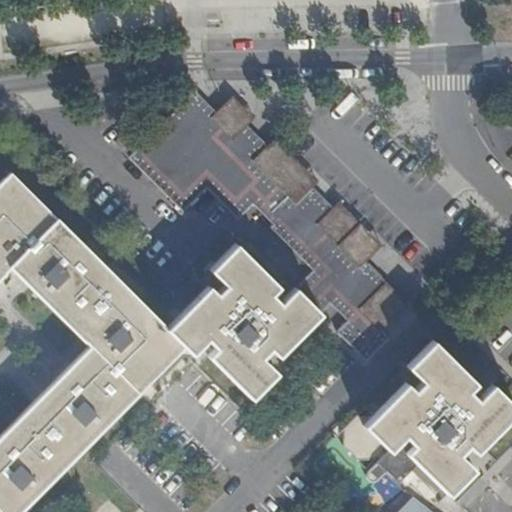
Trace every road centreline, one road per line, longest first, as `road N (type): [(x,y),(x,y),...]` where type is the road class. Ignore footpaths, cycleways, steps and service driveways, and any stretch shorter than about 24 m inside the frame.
road 1 (unclassified): [(0,87),(159,64),(448,53)]
road 2 (residential): [(230,511),(511,237)]
road 3 (residential): [(511,204),(458,148),(449,127),(448,53)]
